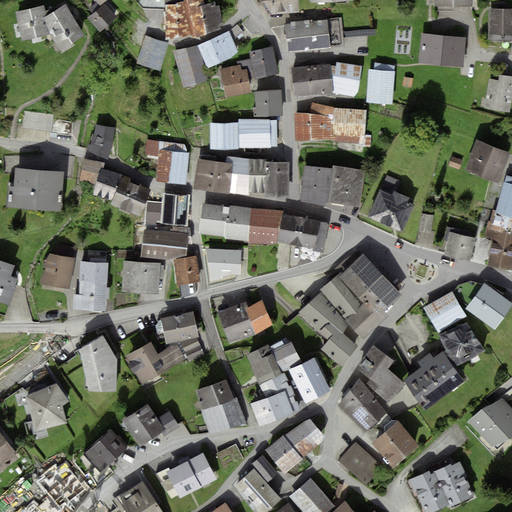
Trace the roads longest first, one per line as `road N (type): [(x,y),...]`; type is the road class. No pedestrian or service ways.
road 1 (residential): [(295,206),(282,59),(248,3)]
road 2 (residential): [(0,139),(87,153),(192,191)]
road 3 (residential): [(85,511),(160,450),(257,430)]
road 4 (residential): [(331,410),(361,351),(402,305),(456,264)]
road 5 (residential): [(202,296),(330,262),(362,229)]
road 6 (track): [(171,43),(179,120),(196,147),(192,191)]
road 7 (residential): [(202,296),(257,430)]
road 8 (residential): [(74,327),(202,296)]
road 9 (residential): [(331,410),(336,470),(393,511)]
